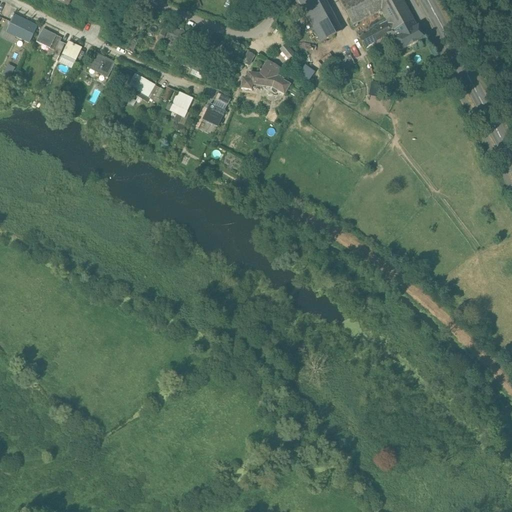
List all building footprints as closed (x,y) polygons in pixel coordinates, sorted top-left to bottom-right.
[(342,32),(324,0),(299,0),(298,1),(320,44),(342,32)] [(401,0),(342,0),(339,2),(352,27),(381,12),(402,1),(401,0)] [(402,1),(381,12),(387,24),(392,33),(395,39),(394,40),(401,52),(407,48),(407,49),(418,43),(418,42),(424,39),(418,27),(417,28),(402,1)] [(144,13),(135,8),(131,17),(140,22),(144,13)] [(37,26),(17,17),(14,15),(13,14),(12,17),(8,26),(9,26),(10,25),(14,27),(25,32),(23,35),(24,36),(25,33),(32,37),(37,26)] [(164,27),(148,19),(142,30),(158,38),(164,27)] [(387,24),(359,39),(364,48),(392,33),(387,24)] [(186,36),(170,28),(164,38),(172,42),(171,44),(180,49),(183,43),(184,42),(183,42),(186,36)] [(56,36),(43,29),(36,42),(49,49),(50,49),(56,36)] [(56,36),(50,49),(55,52),(60,42),(61,39),(56,36)] [(139,41),(132,37),(125,50),(132,54),(139,41)] [(60,42),(55,54),(59,56),(65,44),(60,42)] [(82,48),(68,42),(63,51),(64,51),(61,57),(74,64),(82,48)] [(286,46),(279,51),(280,52),(280,51),(288,62),(294,57),(286,46)] [(198,55),(186,50),(180,65),(198,73),(201,67),(194,63),(198,55)] [(115,63),(95,53),(87,69),(88,69),(90,65),(100,70),(102,71),(103,69),(110,73),(115,63)] [(248,54),(243,64),(248,67),(254,57),(248,54)] [(350,55),(334,64),(339,73),(356,64),(350,55)] [(267,63),(260,76),(249,75),(248,81),(242,80),(241,90),(251,92),(251,86),(272,89),(283,96),(289,86),(282,82),(283,81),(276,77),(280,70),(280,71),(281,70),(266,62),(267,63)] [(110,73),(103,69),(102,71),(100,70),(90,65),(88,69),(107,79),(110,73)] [(310,82),(316,72),(305,65),(299,75),(310,82)] [(135,75),(129,86),(137,91),(144,80),(135,75)] [(158,88),(144,80),(137,91),(134,96),(147,103),(149,100),(150,100),(158,88)] [(387,87),(376,85),(373,85),(371,97),(385,100),(387,87)] [(173,91),(167,88),(161,99),(167,102),(173,91)] [(160,89),(154,98),(159,101),(164,91),(160,89)] [(193,100),(178,92),(171,106),(170,105),(169,106),(168,105),(168,106),(169,107),(168,107),(167,110),(176,115),(183,118),(182,118),(183,114),(186,115),(186,113),(187,113),(189,109),(188,109),(193,100)] [(230,100),(218,95),(215,101),(227,106),(230,100)] [(224,112),(210,106),(204,118),(218,125),(224,112)]
